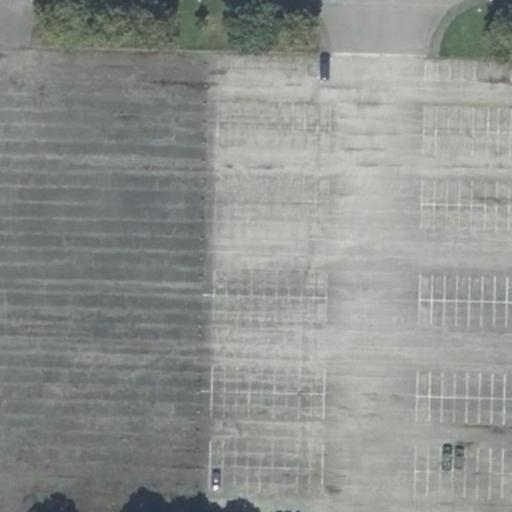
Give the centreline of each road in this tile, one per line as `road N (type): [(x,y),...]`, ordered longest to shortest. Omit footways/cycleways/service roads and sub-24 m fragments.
road 1 (unknown): [(381,178),(511,181)]
road 2 (unknown): [(382,90),(511,94)]
